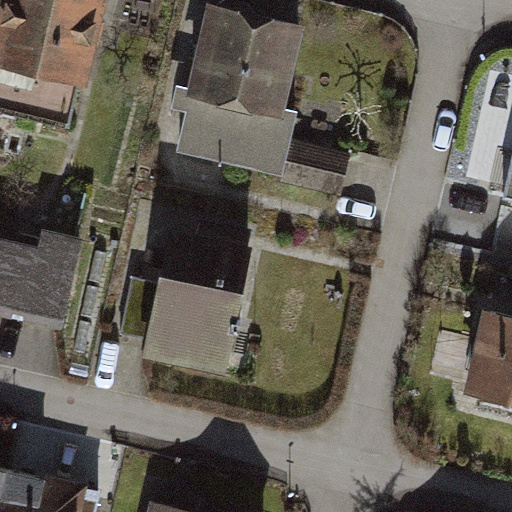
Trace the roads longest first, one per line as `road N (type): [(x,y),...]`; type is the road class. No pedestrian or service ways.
road 1 (residential): [(353,470),(467,1)]
road 2 (residential): [(0,390),(353,470)]
road 3 (residential): [(353,470),(511,506)]
